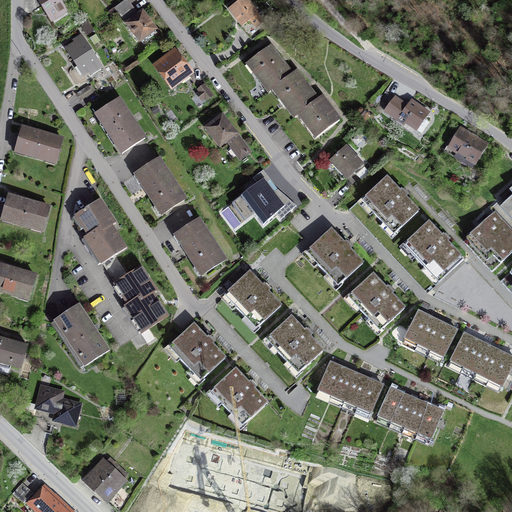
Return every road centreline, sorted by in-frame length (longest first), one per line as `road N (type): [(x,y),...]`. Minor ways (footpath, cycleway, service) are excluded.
road 1 (residential): [(155,0),(332,216)]
road 2 (unclassified): [(511,143),(317,25),(291,0)]
road 3 (residential): [(332,216),(352,222),(422,295),(511,338)]
road 4 (residential): [(81,134),(190,305)]
road 5 (residential): [(190,305),(203,307),(290,402)]
road 6 (tertiary): [(90,511),(0,424)]
road 7 (residential): [(16,35),(0,157)]
